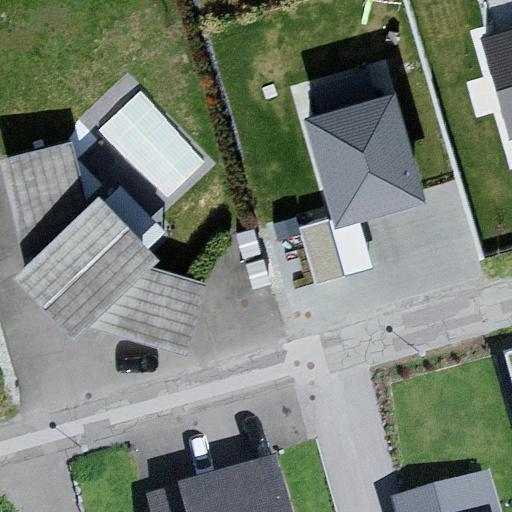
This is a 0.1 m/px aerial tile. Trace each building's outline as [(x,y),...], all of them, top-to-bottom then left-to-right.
[(511,0),(488,0),(497,31),(482,35),(511,138),(511,137),(511,0)] [(163,189),(207,148),(140,76),(96,118),(163,189)] [(329,110),(304,117),(337,227),(425,201),(393,91),(329,110)] [(62,142),(0,153),(0,254),(1,258),(0,258),(0,289),(48,342),(62,326),(174,362),(200,290),(123,268),(132,259),(64,197),(62,142)] [(273,511),(261,468),(140,499),(146,511),(273,511)] [(503,511),(492,473),(392,503),(395,511),(503,511)]
